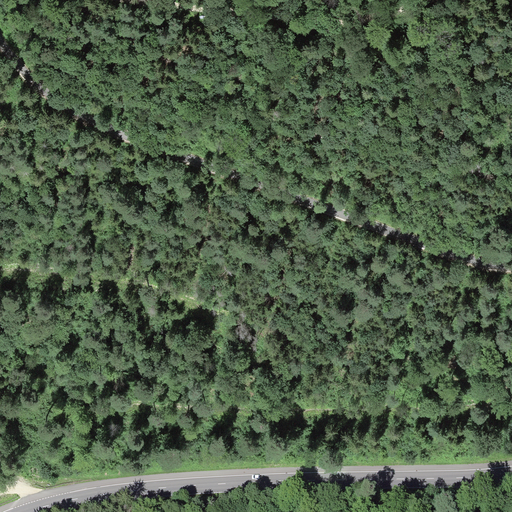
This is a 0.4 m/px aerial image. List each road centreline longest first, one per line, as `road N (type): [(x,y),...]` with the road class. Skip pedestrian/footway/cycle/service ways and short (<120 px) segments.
road 1 (unclassified): [(511,263),(322,209),(123,128),(60,88),(0,31)]
road 2 (secondary): [(26,511),(171,485),(511,472)]
road 3 (track): [(428,0),(360,19),(295,21),(146,0)]
